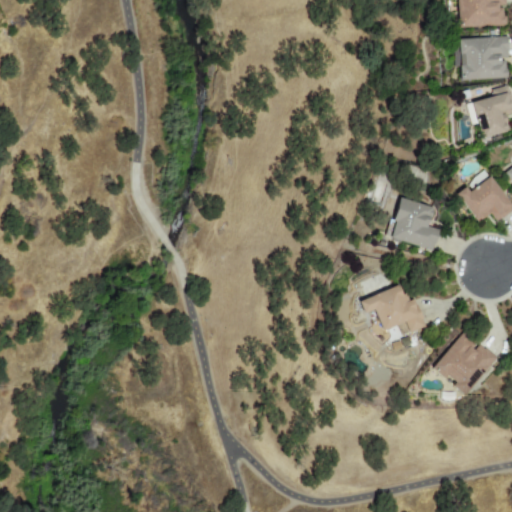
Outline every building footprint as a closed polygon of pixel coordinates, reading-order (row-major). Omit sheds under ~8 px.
[(502,0),(452,0),(453,28),(503,27),(502,0)] [(454,39),(456,83),(504,80),(502,36),(454,39)] [(463,105),(471,140),(506,132),(502,115),(511,113),(506,85),(484,90),(487,99),(463,105)] [(511,163),(501,171),(511,187),(511,163)] [(451,195),(475,225),(490,214),(495,221),(511,209),(482,171),(451,195)] [(426,228),(432,207),(394,197),(383,239),(430,251),(435,230),(426,228)] [(355,299),(359,313),(370,310),(378,332),(402,324),(405,333),(423,327),(413,298),(403,301),(397,285),(355,299)] [(428,369),(460,397),(494,359),(461,331),(428,369)]
